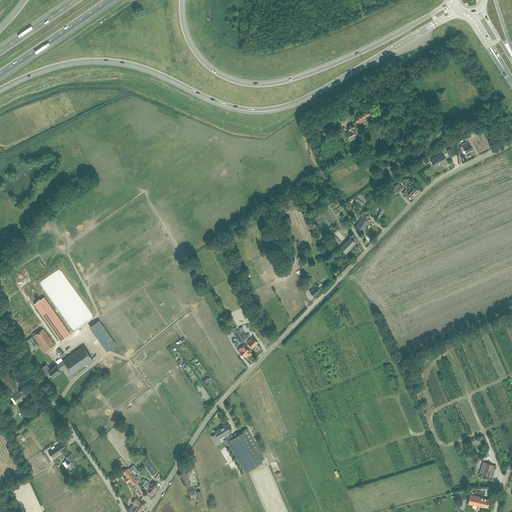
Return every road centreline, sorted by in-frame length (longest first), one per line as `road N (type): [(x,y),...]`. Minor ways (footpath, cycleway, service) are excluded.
road 1 (unclassified): [(511,144),(432,182),(216,402),(143,511)]
road 2 (motorway): [(0,90),(57,65),(107,61),(225,104),(273,108),(425,27)]
road 3 (motorway): [(449,0),(347,58),(262,84),(234,81),(201,61),(185,35),(182,0)]
road 4 (tertiary): [(123,511),(0,329)]
road 5 (motorway): [(0,73),(107,0)]
